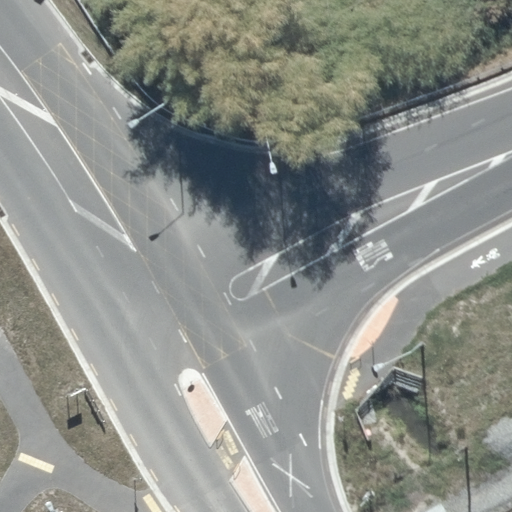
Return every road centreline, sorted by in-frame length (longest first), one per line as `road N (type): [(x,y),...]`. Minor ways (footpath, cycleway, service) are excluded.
road 1 (secondary): [(157,333),(511,146)]
road 2 (secondary): [(0,66),(157,333)]
road 3 (tertiary): [(157,333),(267,511)]
